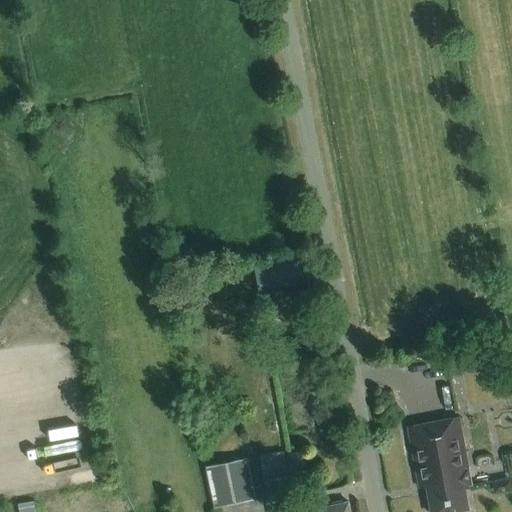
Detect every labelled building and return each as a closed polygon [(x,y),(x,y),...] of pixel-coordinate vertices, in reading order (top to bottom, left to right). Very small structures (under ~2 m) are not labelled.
[(257,291),(279,287),(276,270),(255,274),(257,291)] [(317,425),(326,423),(322,405),(313,408),(317,425)] [(406,427),(418,488),(426,487),(430,511),(453,511),(467,509),(464,489),(471,488),(458,418),(406,427)] [(294,511),(282,451),(260,455),(271,511),(294,511)] [(206,466),(214,507),(253,499),(245,459),(206,466)] [(510,479),(491,482),(493,493),(511,490),(510,479)] [(38,511),(36,498),(20,500),(21,511),(38,511)] [(349,511),(347,502),(301,511),(349,511)]
